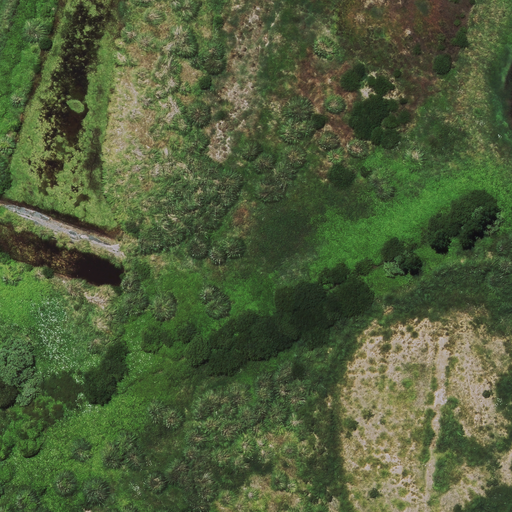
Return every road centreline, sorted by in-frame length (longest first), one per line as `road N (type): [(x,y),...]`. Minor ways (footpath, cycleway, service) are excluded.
road 1 (unknown): [(104,0),(154,367),(203,511)]
road 2 (unknown): [(467,0),(484,164),(511,270)]
road 3 (unknown): [(135,0),(0,61)]
